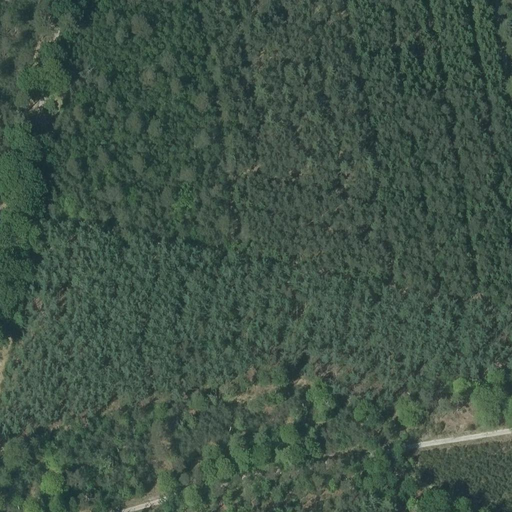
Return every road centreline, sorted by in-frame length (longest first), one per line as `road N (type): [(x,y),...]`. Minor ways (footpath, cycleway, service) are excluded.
road 1 (track): [(366,456),(121,511)]
road 2 (track): [(23,212),(64,0)]
